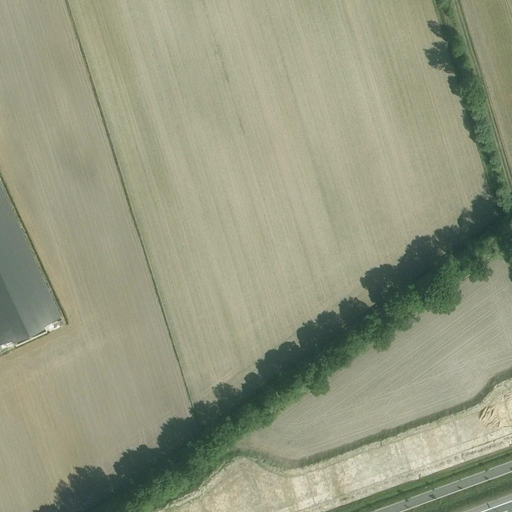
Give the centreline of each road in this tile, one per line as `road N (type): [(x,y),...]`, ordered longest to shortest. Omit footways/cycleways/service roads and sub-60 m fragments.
road 1 (track): [(105,511),(511,233)]
road 2 (track): [(511,190),(452,0)]
road 3 (tertiary): [(391,511),(511,467)]
